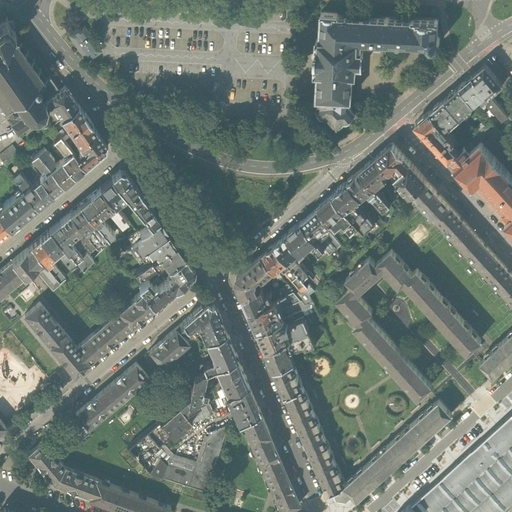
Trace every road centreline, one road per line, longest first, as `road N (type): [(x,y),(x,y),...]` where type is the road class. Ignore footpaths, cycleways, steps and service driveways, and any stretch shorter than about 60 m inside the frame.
road 1 (residential): [(219,272),(0,454)]
road 2 (primary): [(101,88),(153,126),(229,162),(289,167),(346,152)]
road 3 (residential): [(219,272),(321,511)]
road 4 (residential): [(367,511),(511,384)]
road 5 (residential): [(511,250),(392,119)]
road 6 (residential): [(219,272),(333,177),(346,152)]
road 7 (residential): [(125,148),(0,251)]
road 8 (residential): [(125,148),(219,272)]
road 9 (primary): [(392,119),(491,36)]
